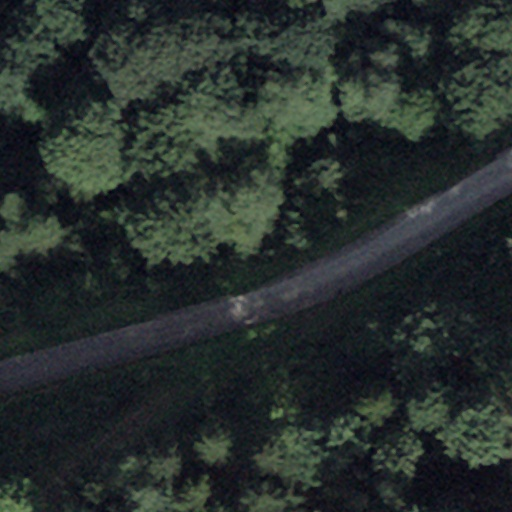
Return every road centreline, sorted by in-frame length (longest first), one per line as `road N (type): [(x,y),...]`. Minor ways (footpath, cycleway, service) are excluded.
road 1 (unclassified): [(0,388),(207,322),(336,270),(511,170)]
road 2 (track): [(171,511),(102,356)]
